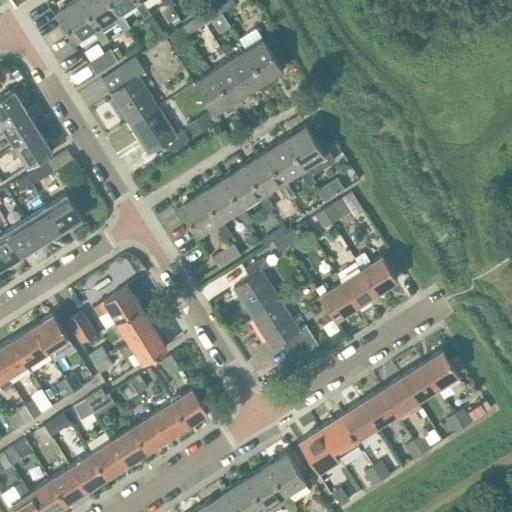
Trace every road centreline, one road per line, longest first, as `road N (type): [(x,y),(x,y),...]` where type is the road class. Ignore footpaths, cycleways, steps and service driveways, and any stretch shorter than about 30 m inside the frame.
road 1 (track): [(317,0),(511,330)]
road 2 (residential): [(131,228),(13,34)]
road 3 (residential): [(258,415),(131,228)]
road 4 (residential): [(258,415),(435,303)]
road 5 (residential): [(112,511),(258,415)]
road 6 (residential): [(0,309),(131,228)]
